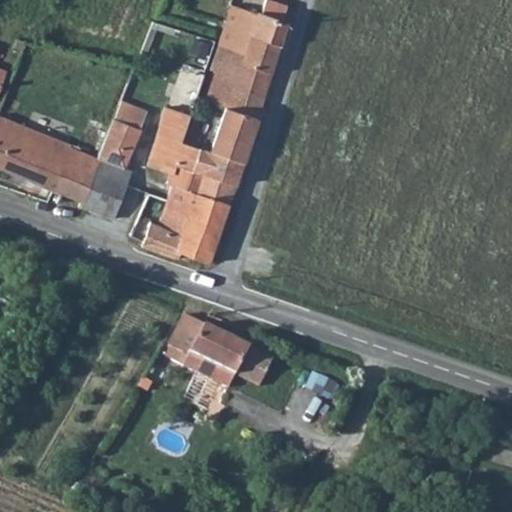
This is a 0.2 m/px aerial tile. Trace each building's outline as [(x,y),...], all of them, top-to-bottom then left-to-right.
[(235,5),(222,44),(245,53),(243,62),(273,71),(293,10),(269,1),(263,15),(235,5)] [(216,70),(214,76),(266,95),(273,71),(243,62),(245,53),(222,44),(215,67),(216,70)] [(214,76),(207,101),(226,107),(258,119),(266,95),(214,76)] [(226,107),(211,154),(244,164),(258,119),(226,107)] [(169,184),(174,186),(200,193),(205,176),(237,185),(244,164),(211,154),(192,147),(185,144),(190,124),(192,117),(167,109),(150,166),(172,173),(169,184)] [(0,114),(0,167),(59,192),(54,211),(76,219),(82,206),(99,158),(72,147),(72,144),(0,114)] [(99,137),(106,141),(113,122),(92,114),(87,126),(96,130),(99,124),(103,126),(99,137)] [(192,117),(190,124),(199,127),(202,116),(193,114),(192,117)] [(142,128),(115,117),(113,122),(106,141),(99,158),(125,169),(142,128)] [(190,124),(185,144),(192,147),(199,127),(190,124)] [(99,158),(82,206),(115,219),(133,172),(125,169),(99,158)] [(152,221),(145,242),(145,246),(180,259),(182,254),(212,264),(237,185),(205,176),(200,193),(174,186),(165,217),(162,225),(152,221)] [(183,315),(181,315),(166,344),(174,349),(169,359),(193,371),(199,358),(220,369),(215,382),(226,387),(233,374),(247,345),(183,315)] [(247,345),(233,374),(257,385),(271,357),(247,345)]
